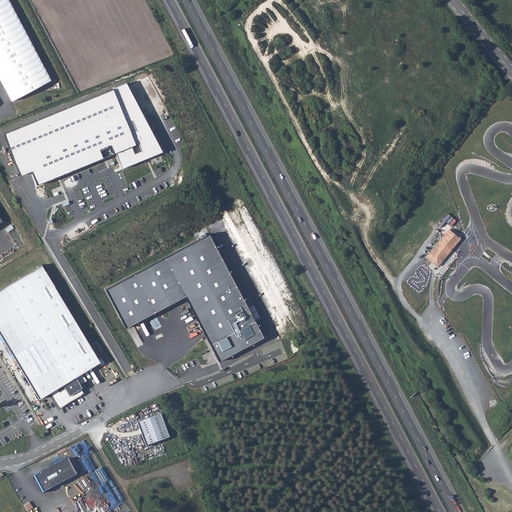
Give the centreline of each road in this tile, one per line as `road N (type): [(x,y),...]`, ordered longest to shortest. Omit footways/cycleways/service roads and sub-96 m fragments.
road 1 (motorway): [(456,511),(186,0)]
road 2 (motorway): [(170,0),(439,511)]
road 3 (unknown): [(49,238),(162,173),(164,141),(146,110)]
